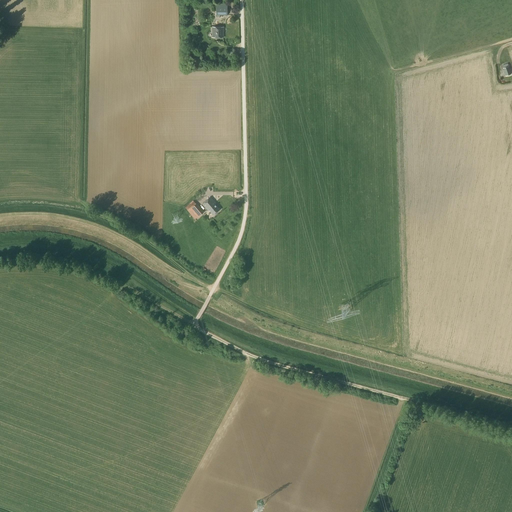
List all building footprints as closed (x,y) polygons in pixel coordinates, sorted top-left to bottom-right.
[(227,15),(227,4),(216,4),(215,15),(227,15)] [(223,37),(223,27),(212,27),(212,37),(223,37)] [(505,76),(511,74),(509,66),(502,68),(505,76)] [(219,210),(214,204),(215,203),(210,197),(202,204),(207,210),(208,209),(213,215),(219,210)] [(195,204),(192,200),(188,204),(189,205),(189,206),(191,208),(190,209),(197,217),(203,212),(196,203),(195,204)]
